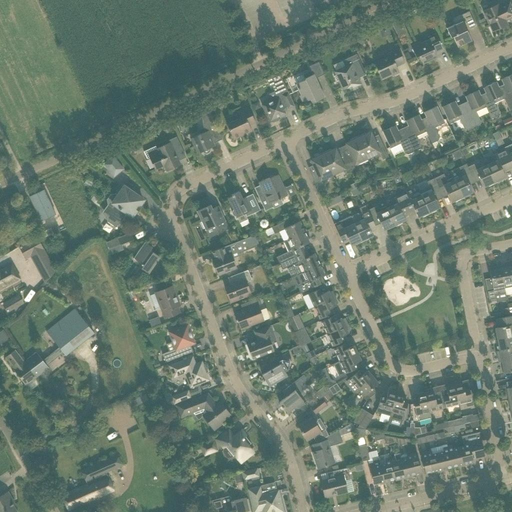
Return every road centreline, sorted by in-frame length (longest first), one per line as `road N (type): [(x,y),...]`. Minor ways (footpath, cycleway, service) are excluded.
road 1 (unclassified): [(304,511),(289,454),(231,374),(174,222),(178,191),(284,140)]
road 2 (unclassified): [(0,184),(393,2)]
road 3 (unclassified): [(284,140),(511,47)]
road 4 (residential): [(478,358),(397,367),(346,275)]
road 5 (residential): [(511,197),(346,275)]
road 6 (residential): [(478,358),(462,256),(511,244)]
road 7 (residential): [(346,275),(284,140)]
road 8 (residential): [(503,480),(478,358)]
